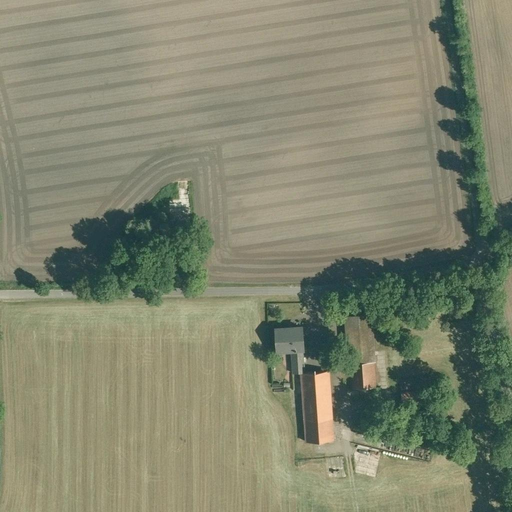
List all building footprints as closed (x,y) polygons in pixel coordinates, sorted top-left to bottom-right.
[(140,225),(130,227),(133,238),(142,235),(140,225)] [(183,226),(171,227),(173,264),(185,263),(183,226)] [(371,314),(346,316),(349,362),(374,361),(375,361),(371,314)] [(302,326),(276,328),(278,350),(292,349),(293,373),(301,372),(304,372),(303,349),(302,326)] [(374,361),(351,362),(353,388),(375,387),(374,361)] [(304,372),(301,372),(305,422),(333,420),(329,370),(304,372)] [(421,391),(402,392),(402,402),(422,401),(421,391)] [(438,409),(418,411),(419,419),(439,417),(438,409)] [(333,420),(305,422),(306,441),(334,439),(333,420)]
